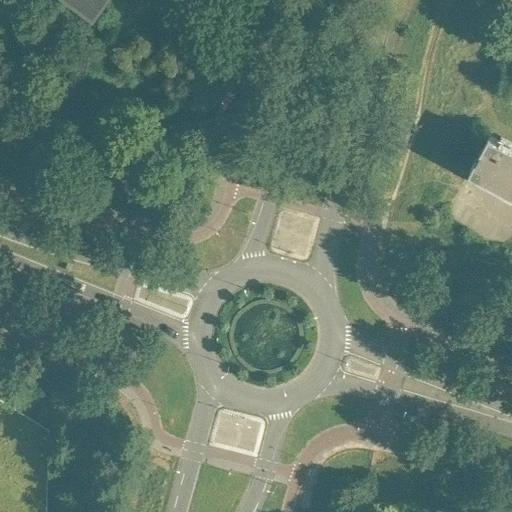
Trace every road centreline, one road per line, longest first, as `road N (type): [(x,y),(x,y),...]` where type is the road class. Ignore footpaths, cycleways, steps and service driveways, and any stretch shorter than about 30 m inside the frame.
road 1 (tertiary): [(318,294),(388,0)]
road 2 (tertiary): [(327,0),(253,270)]
road 3 (tertiary): [(218,288),(180,284),(0,228)]
road 4 (tertiary): [(0,260),(196,342)]
road 5 (unclassified): [(504,418),(471,393),(334,335)]
road 6 (unclassified): [(321,377),(504,418)]
road 7 (tertiary): [(205,373),(205,407),(178,511)]
